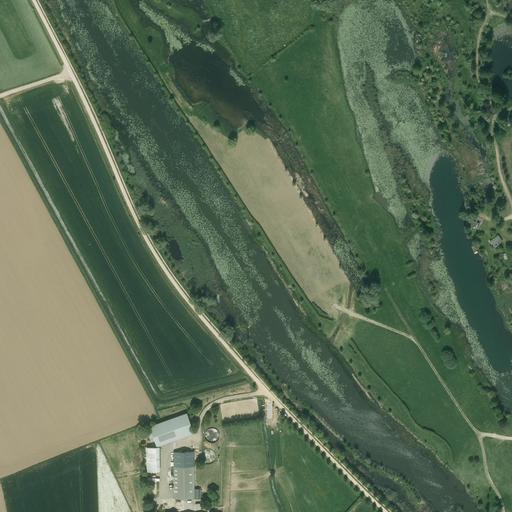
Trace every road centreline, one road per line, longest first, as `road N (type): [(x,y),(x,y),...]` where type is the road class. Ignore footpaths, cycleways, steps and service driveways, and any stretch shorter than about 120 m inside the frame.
road 1 (track): [(33,0),(151,249),(265,391)]
road 2 (track): [(511,205),(477,77),(485,0)]
road 3 (track): [(386,511),(265,391)]
